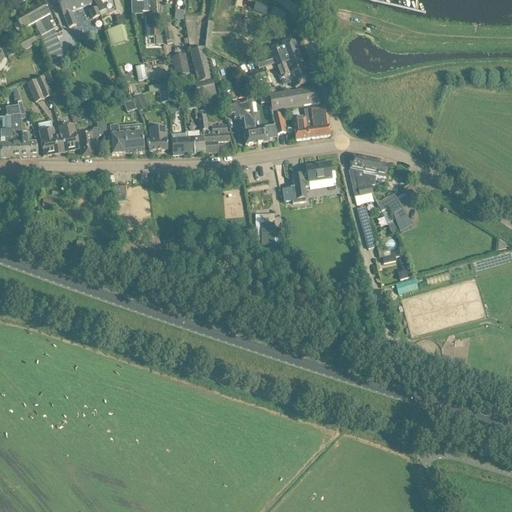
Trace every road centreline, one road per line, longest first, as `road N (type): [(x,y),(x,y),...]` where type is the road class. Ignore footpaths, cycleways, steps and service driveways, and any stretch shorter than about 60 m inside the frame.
road 1 (secondary): [(511,429),(0,255)]
road 2 (unclassified): [(0,168),(198,165),(342,145)]
road 3 (unclassified): [(511,222),(412,163),(342,145)]
road 4 (unclassified): [(342,145),(304,27),(281,0)]
